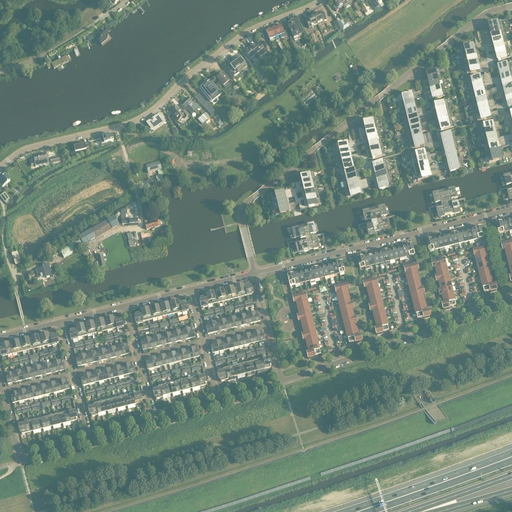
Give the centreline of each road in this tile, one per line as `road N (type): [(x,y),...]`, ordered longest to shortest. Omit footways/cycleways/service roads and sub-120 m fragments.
road 1 (unclassified): [(254,273),(242,205),(488,11),(511,6)]
road 2 (residential): [(0,166),(28,148),(134,121),(246,33),(322,0)]
road 3 (tertiary): [(254,273),(511,209)]
road 4 (unclassified): [(281,381),(511,298)]
road 5 (motorway): [(494,461),(351,511)]
road 6 (residential): [(0,71),(44,55),(128,0)]
